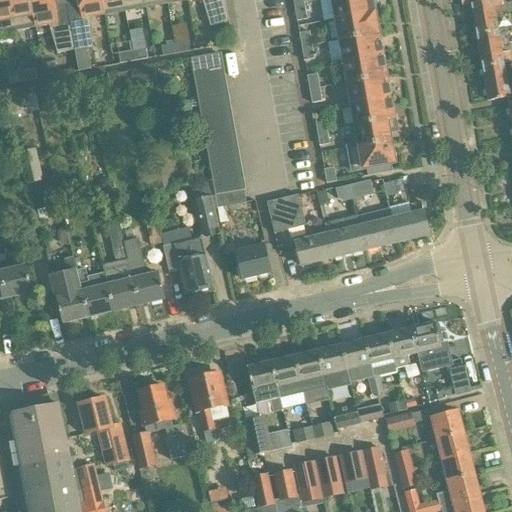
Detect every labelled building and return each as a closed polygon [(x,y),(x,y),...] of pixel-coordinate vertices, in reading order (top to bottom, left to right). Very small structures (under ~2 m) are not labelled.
[(0,0),(0,33),(13,31),(7,0),(0,0)] [(7,0),(13,31),(34,27),(29,0),(7,0)] [(29,0),(34,27),(47,25),(56,55),(73,52),(65,5),(54,7),(52,0),(29,0)] [(76,0),(77,3),(65,5),(73,52),(76,51),(79,69),(91,66),(88,49),(91,48),(90,17),(102,15),(99,0),(76,0)] [(99,0),(102,15),(124,11),(121,0),(99,0)] [(121,0),(124,11),(145,8),(143,0),(121,0)] [(187,0),(189,0),(200,0),(209,28),(228,25),(223,0),(187,0)] [(301,0),(291,0),(294,9),(303,7),(301,0)] [(368,0),(330,0),(335,20),(373,13),(371,1),(369,2),(368,0)] [(490,0),(485,0),(470,3),(476,37),(497,33),(493,10),(501,9),(500,0),(496,0),(491,1),(490,0)] [(303,7),(294,9),(296,23),(306,21),(303,7)] [(373,13),(335,20),(338,42),(375,35),(374,26),(376,25),(373,13)] [(308,33),(298,35),(301,49),(310,47),(308,33)] [(497,33),(476,37),(482,70),(503,66),(511,65),(510,54),(501,56),(497,33)] [(375,35),(338,42),(342,63),(381,56),(379,44),(377,44),(375,35)] [(187,43),(173,45),(175,55),(189,53),(187,43)] [(173,45),(160,48),(162,58),(175,55),(173,45)] [(310,47),(301,49),(303,62),(313,61),(310,47)] [(144,51),(131,53),(133,63),(146,60),(144,51)] [(131,53),(117,55),(119,65),(133,63),(131,53)] [(220,69),(218,56),(217,55),(189,60),(192,75),(220,69)] [(381,56),(342,63),(346,84),(383,78),(381,68),(383,68),(381,56)] [(503,66),(482,70),(488,103),(509,99),(503,66)] [(223,83),(220,69),(192,75),(195,88),(223,83)] [(34,71),(20,73),(22,83),(36,80),(34,71)] [(20,73),(7,75),(9,85),(22,83),(20,73)] [(127,73),(116,75),(119,91),(130,90),(127,73)] [(316,76),(306,77),(308,91),(318,89),(316,76)] [(383,78),(346,84),(350,105),(389,98),(387,86),(384,87),(383,78)] [(225,96),(223,83),(195,88),(197,101),(225,96)] [(33,89),(4,95),(8,115),(37,108),(33,89)] [(318,89),(308,91),(311,105),(320,103),(318,89)] [(228,110),(225,96),(197,101),(200,115),(228,110)] [(389,98),(350,105),(354,127),(393,120),(392,119),(390,119),(389,111),(391,110),(389,98)] [(230,123),(228,110),(200,115),(202,128),(230,123)] [(323,118),(313,120),(316,133),(326,132),(323,118)] [(357,147),(347,149),(347,150),(387,143),(386,133),(395,132),(393,120),(354,127),(357,147)] [(233,137),(230,123),(202,128),(205,142),(233,137)] [(326,132),(316,133),(318,147),(328,146),(326,132)] [(235,150),(233,137),(205,142),(207,155),(235,150)] [(387,143),(347,150),(351,172),(393,164),(391,151),(389,152),(387,143)] [(34,150),(18,154),(26,186),(42,183),(34,150)] [(238,164),(235,150),(207,155),(210,169),(238,164)] [(240,177),(238,164),(210,169),(212,182),(240,177)] [(332,170),(323,171),(325,185),(335,184),(332,170)] [(243,192),(240,177),(212,182),(215,196),(243,192)] [(400,182),(375,188),(378,200),(394,196),(393,194),(403,192),(400,182)] [(367,184),(349,188),(351,199),(370,195),(367,184)] [(243,192),(215,196),(217,209),(245,205),(243,192)] [(317,197),(320,209),(329,207),(326,195),(317,197)] [(298,197),(266,204),(274,235),(289,232),(285,214),(301,210),(298,197)] [(210,198),(191,203),(198,234),(218,229),(210,198)] [(424,213),(391,221),(397,244),(429,236),(424,213)] [(391,221),(359,229),(364,252),(397,244),(391,221)] [(115,263),(102,266),(113,313),(138,307),(123,244),(122,244),(117,222),(106,225),(115,263)] [(150,246),(162,244),(157,222),(146,224),(150,246)] [(359,229),(327,237),(332,260),(364,252),(359,229)] [(327,237),(294,245),(299,268),(332,260),(327,237)] [(137,240),(123,244),(138,307),(164,301),(158,275),(146,277),(137,240)] [(263,248),(236,254),(242,282),(269,276),(263,248)] [(204,257),(177,264),(185,295),(188,295),(189,298),(199,295),(198,292),(212,289),(204,257)] [(84,271),(76,273),(87,319),(113,313),(102,266),(101,266),(103,274),(86,278),(84,271)] [(25,267),(0,273),(0,278),(5,300),(31,293),(25,267)] [(75,272),(50,278),(61,325),(87,319),(76,273),(75,273),(75,272)] [(434,323),(410,329),(416,354),(440,348),(434,323)] [(410,329),(387,335),(395,373),(396,373),(396,370),(409,367),(407,357),(416,354),(410,329)] [(387,335),(363,340),(374,386),(379,385),(378,378),(395,373),(387,335)] [(363,340),(340,346),(346,371),(360,368),(363,381),(367,380),(369,387),(374,386),(363,340)] [(329,349),(317,351),(327,391),(350,386),(346,371),(340,346),(338,346),(337,343),(328,345),(329,349)] [(317,351),(294,357),(303,394),(326,388),(327,392),(327,391),(317,351)] [(294,357),(271,362),(279,399),(303,394),(294,357)] [(271,362),(247,368),(255,407),(280,401),(279,399),(271,362)] [(471,393),(465,367),(450,371),(455,391),(456,397),(471,393)] [(217,375),(190,381),(197,413),(198,413),(206,445),(216,443),(211,420),(225,417),(223,407),(224,407),(217,375)] [(379,385),(374,386),(369,387),(371,396),(381,393),(379,385)] [(143,427),(145,435),(147,435),(164,431),(166,439),(164,440),(169,461),(187,457),(182,435),(181,436),(179,426),(171,427),(170,421),(173,420),(169,403),(166,404),(162,387),(137,393),(142,413),(139,414),(143,427)] [(456,397),(455,391),(444,393),(445,400),(456,397)] [(103,399),(78,406),(85,435),(97,432),(105,467),(127,461),(118,426),(110,428),(103,399)] [(415,407),(413,399),(406,401),(408,409),(415,407)] [(389,406),(391,413),(404,410),(402,402),(389,406)] [(58,406),(11,415),(26,493),(18,495),(21,511),(29,509),(29,511),(93,511),(89,489),(74,492),(70,472),(58,406)] [(380,408),(357,414),(360,425),(383,420),(380,408)] [(356,412),(334,417),(337,430),(360,425),(357,414),(356,412)] [(457,412),(429,419),(435,440),(462,433),(457,412)] [(410,415),(385,421),(388,434),(413,427),(410,415)] [(268,416),(252,420),(260,455),(276,452),(268,416)] [(330,421),(312,425),(315,439),(333,435),(330,421)] [(312,425),(294,429),(296,442),(315,439),(312,425)] [(462,433),(435,440),(440,461),(468,454),(462,433)] [(147,435),(145,435),(132,438),(139,471),(155,467),(147,435)] [(375,450),(361,453),(366,473),(379,470),(375,450)] [(408,451),(393,455),(403,490),(417,487),(408,451)] [(361,452),(338,457),(343,481),(343,484),(366,479),(361,452)] [(468,454),(440,461),(446,482),(473,475),(468,454)] [(338,457),(320,461),(325,485),(343,481),(338,457)] [(295,466),(303,506),(322,502),(314,462),(295,466)] [(97,488),(93,466),(76,469),(77,471),(70,472),(74,492),(89,489),(97,488)] [(291,470),(272,474),(279,503),(282,502),(284,511),(287,511),(300,509),(297,497),(291,470)] [(267,475),(251,478),(258,509),(274,506),(267,475)] [(439,501),(430,503),(431,511),(437,511),(442,511),(441,507),(451,504),(451,503),(478,496),(473,475),(446,482),(448,494),(437,497),(439,501)] [(225,487),(208,491),(211,501),(227,498),(225,487)] [(451,503),(451,504),(453,511),(482,511),(478,496),(451,503)] [(233,511),(231,503),(212,507),(213,511),(233,511)] [(421,505),(408,508),(408,511),(420,511),(423,511),(422,511),(431,511),(430,503),(421,506),(421,505)]
